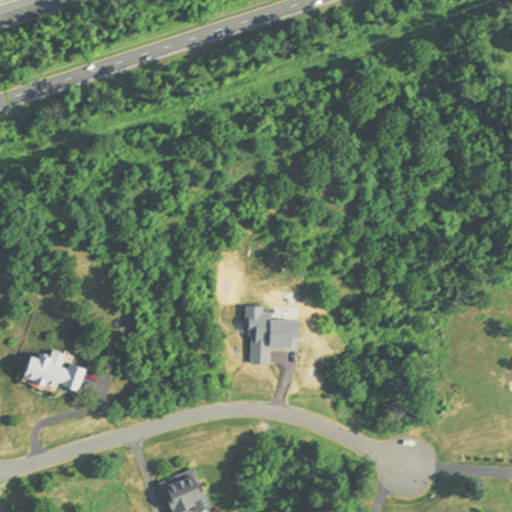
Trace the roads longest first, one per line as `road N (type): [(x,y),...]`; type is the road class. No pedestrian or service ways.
road 1 (residential): [(0,472),(221,414),(305,425),(402,471)]
road 2 (trunk): [(0,105),(321,0)]
